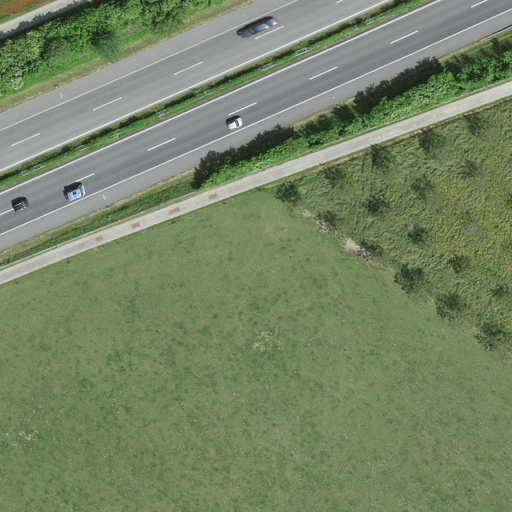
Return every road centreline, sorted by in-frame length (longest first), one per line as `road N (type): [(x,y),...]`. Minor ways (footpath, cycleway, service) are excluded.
road 1 (track): [(0,278),(511,87)]
road 2 (motorway): [(0,214),(486,0)]
road 3 (motorway): [(342,0),(0,150)]
